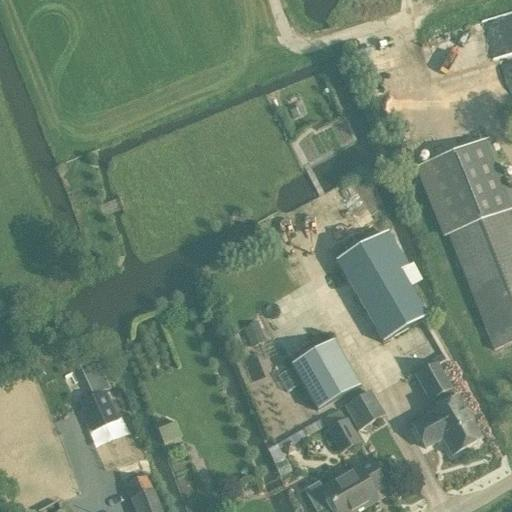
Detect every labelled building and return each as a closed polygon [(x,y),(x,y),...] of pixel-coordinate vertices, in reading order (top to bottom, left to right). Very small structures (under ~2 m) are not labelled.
[(511,199),(495,155),(489,140),(415,169),(442,239),(449,237),(494,350),(511,342),(511,215),(511,212),(511,211),(511,199)] [(385,232),(334,262),(382,345),(426,320),(399,274),(407,269),(385,232)] [(256,323),(244,328),(251,347),(264,342),(256,323)] [(359,389),(333,343),(290,368),(317,413),(359,389)] [(429,414),(430,416),(413,425),(426,448),(443,439),(452,456),(466,448),(470,450),(477,446),(478,442),(482,439),(459,397),(456,399),(450,390),(452,389),(438,365),(417,376),(431,401),(434,399),(439,408),(429,414)] [(104,391),(78,403),(90,430),(116,418),(104,391)] [(381,410),(371,392),(348,406),(361,429),(375,421),(372,416),(381,410)] [(339,411),(322,421),(328,431),(345,421),(339,411)] [(328,431),(326,432),(339,455),(360,444),(347,420),(328,431)] [(174,423),(157,430),(157,431),(162,444),(179,437),(174,423)] [(293,448),(291,443),(283,447),(287,456),(292,453),(293,448)] [(303,493),(314,511),(321,511),(332,506),(335,511),(350,511),(376,498),(373,492),(384,486),(370,462),(322,489),(319,483),(303,493)] [(161,511),(154,492),(153,492),(147,477),(126,486),(135,511),(161,511)]
